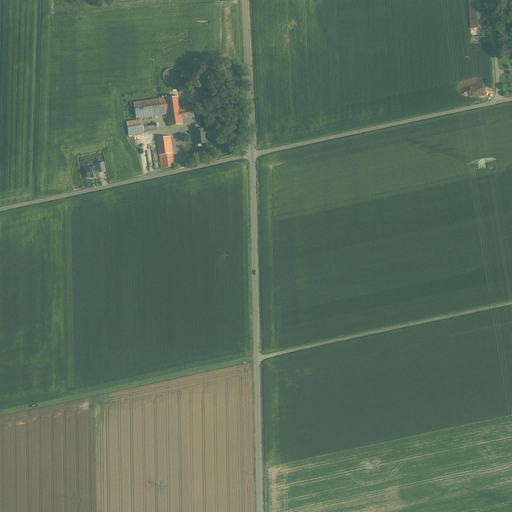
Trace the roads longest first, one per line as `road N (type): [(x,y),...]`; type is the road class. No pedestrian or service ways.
road 1 (unclassified): [(511,98),(252,154)]
road 2 (track): [(256,358),(0,413)]
road 3 (unclassified): [(256,358),(511,300)]
road 4 (unclassified): [(252,154),(0,209)]
road 5 (tertiary): [(256,358),(252,154)]
road 6 (tertiary): [(252,154),(244,0)]
road 7 (tertiary): [(259,511),(256,358)]
